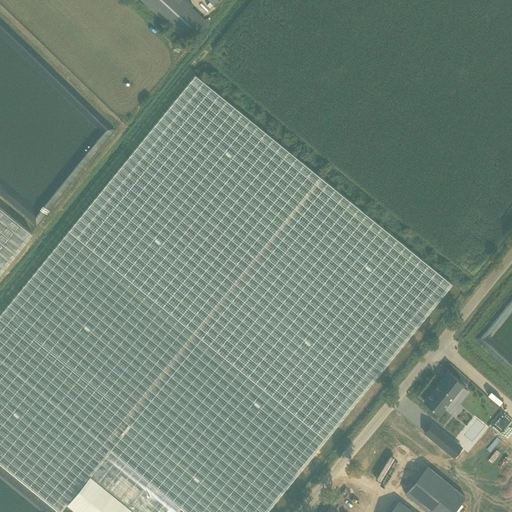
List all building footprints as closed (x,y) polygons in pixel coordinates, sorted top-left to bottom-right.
[(200,31),(208,23),(182,0),(141,0),(184,39),(195,26),(200,31)] [(0,464),(58,511),(59,511),(66,504),(76,511),(175,511),(180,507),(185,511),(265,511),(325,439),(452,284),(195,75),(0,314),(0,464)] [(0,268),(37,223),(0,195),(0,268)] [(458,405),(452,400),(465,384),(450,371),(426,401),(441,413),(446,407),(452,412),(458,405)] [(511,429),(511,428),(511,420),(502,410),(498,415),(511,429)] [(434,442),(445,451),(454,440),(443,431),(434,442)] [(403,494),(425,511),(453,511),(464,498),(426,467),(403,494)] [(387,511),(409,511),(396,501),(387,511)]
